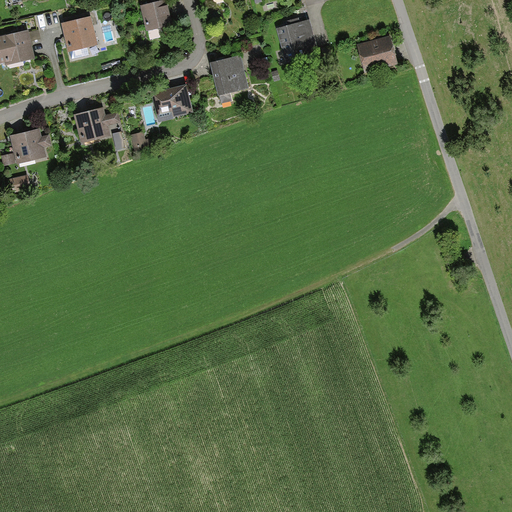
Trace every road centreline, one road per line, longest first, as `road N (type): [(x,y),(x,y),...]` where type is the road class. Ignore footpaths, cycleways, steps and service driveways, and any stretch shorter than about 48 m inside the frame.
road 1 (residential): [(397,0),(511,343)]
road 2 (residential): [(0,118),(183,67),(199,46),(190,0)]
